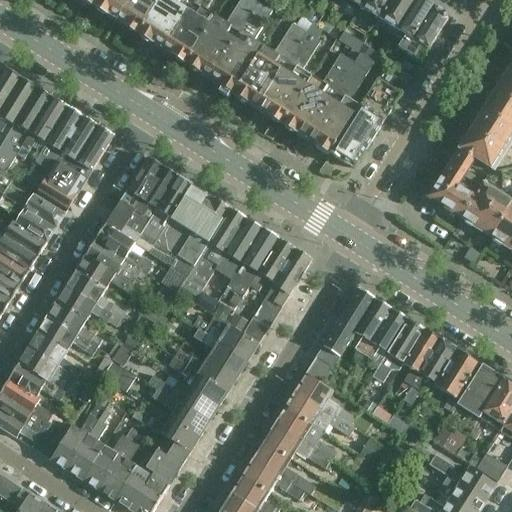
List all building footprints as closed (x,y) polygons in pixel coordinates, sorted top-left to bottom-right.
[(80,0),(95,9),(100,0),(80,0)] [(100,0),(95,9),(110,18),(111,18),(118,22),(131,0),(100,0)] [(131,0),(118,22),(125,26),(124,27),(140,37),(162,0),(131,0)] [(163,50),(187,12),(179,7),(182,0),(184,0),(192,5),(194,0),(162,0),(140,37),(153,45),(154,44),(163,50)] [(194,0),(192,5),(201,10),(196,18),(187,12),(163,50),(172,56),(172,57),(187,67),(216,19),(206,12),(213,0),(194,0)] [(261,0),(252,0),(252,1),(250,0),(243,0),(227,26),(216,19),(187,67),(201,76),(202,74),(211,80),(235,42),(227,37),(231,30),(240,35),(259,5),(261,0)] [(291,0),(286,0),(284,5),(295,12),(299,5),(291,0)] [(366,0),(345,0),(360,10),(366,0)] [(393,0),(366,0),(360,10),(380,22),(393,0)] [(393,0),(380,22),(399,34),(419,0),(393,0)] [(435,9),(420,0),(419,0),(399,34),(406,38),(398,49),(407,55),(435,9)] [(234,96),(264,49),(254,43),(272,13),(259,5),(240,35),(249,41),(244,48),(235,42),(211,80),(220,86),(220,87),(234,96)] [(309,6),(301,19),(305,22),(308,24),(317,10),(309,6)] [(407,55),(422,64),(448,22),(447,17),(435,9),(407,55)] [(308,24),(305,22),(299,30),(292,27),(274,56),(264,49),(234,96),(249,106),(250,105),(259,110),(283,72),(274,66),(279,60),(287,65),(312,26),(308,24)] [(325,22),(320,29),(331,36),(335,29),(325,22)] [(319,31),(312,26),(287,65),(296,71),(292,77),(283,72),(259,110),(268,116),(268,117),(282,126),(312,79),(302,72),(320,44),(313,40),(319,31)] [(344,34),(338,42),(358,54),(363,46),(344,34)] [(363,46),(358,54),(369,61),(374,53),(363,46)] [(360,57),(353,52),(347,61),(340,56),(322,85),(312,79),(282,126),(297,136),(298,135),(307,141),(331,103),(323,97),(327,91),(335,96),(360,57)] [(374,66),(360,57),(335,96),(345,101),(340,108),(331,103),(307,141),(316,146),(316,147),(330,156),(331,156),(373,88),(363,82),(374,66)] [(511,102),(511,66),(503,81),(499,82),(496,87),(497,91),(496,92),(511,102)] [(6,70),(1,78),(0,80),(0,118),(23,82),(6,70)] [(357,166),(401,97),(408,86),(385,71),(378,82),(373,89),(373,88),(331,156),(330,156),(349,168),(350,167),(356,166),(357,166)] [(402,74),(399,79),(408,85),(411,80),(402,74)] [(23,82),(0,118),(0,152),(38,91),(23,82)] [(0,170),(7,175),(18,157),(53,101),(38,91),(0,152),(0,170)] [(490,171),(511,136),(511,102),(496,92),(495,93),(491,94),(488,100),(489,103),(466,140),(462,140),(459,146),(460,149),(459,151),(475,161),(490,171)] [(69,110),(53,101),(18,157),(26,162),(39,141),(47,146),(69,110)] [(69,110),(47,146),(62,156),(85,120),(69,110)] [(47,146),(35,165),(50,174),(38,194),(53,204),(99,129),(85,120),(62,156),(47,146)] [(67,213),(77,198),(114,138),(99,129),(53,204),(67,213)] [(435,184),(425,200),(442,211),(443,208),(462,221),(483,187),(483,186),(476,198),(462,189),(463,189),(458,186),(470,168),(475,161),(459,151),(455,158),(437,185),(435,184)] [(115,215),(106,228),(121,238),(130,224),(136,214),(164,170),(149,160),(121,205),(115,215)] [(0,203),(3,199),(9,191),(15,181),(7,175),(0,170),(0,203)] [(178,178),(164,170),(136,214),(130,224),(121,238),(135,247),(154,218),(178,178)] [(193,188),(178,178),(154,218),(135,247),(136,247),(150,256),(193,188)] [(483,187),(462,221),(463,221),(463,224),(470,228),(473,227),(477,230),(482,233),(491,239),(511,205),(511,204),(498,196),(483,187)] [(208,196),(193,188),(150,256),(172,270),(194,235),(215,201),(208,196)] [(9,191),(3,199),(56,231),(65,217),(36,199),(31,205),(18,197),(9,191)] [(22,221),(18,227),(47,245),(56,231),(3,199),(0,203),(0,207),(9,213),(22,221)] [(231,212),(215,201),(194,235),(172,270),(162,286),(179,296),(231,212)] [(511,205),(491,239),(492,240),(492,243),(499,247),(502,245),(505,247),(510,251),(511,251),(511,205)] [(247,222),(231,212),(179,296),(193,305),(215,272),(216,273),(247,222)] [(264,232),(247,222),(216,273),(200,298),(215,308),(226,290),(227,290),(264,232)] [(0,235),(38,260),(38,259),(47,245),(18,227),(13,225),(9,232),(0,225),(0,235)] [(106,228),(97,244),(148,275),(153,268),(131,254),(136,247),(135,247),(121,238),(106,228)] [(279,241),(264,232),(227,290),(242,300),(250,287),(251,288),(279,241)] [(0,255),(29,274),(37,261),(38,260),(0,235),(0,245),(0,246),(0,255)] [(296,252),(279,241),(251,288),(259,293),(267,281),(275,286),(296,252)] [(97,244),(87,258),(132,287),(137,279),(143,283),(148,275),(97,244)] [(275,286),(274,288),(282,293),(274,306),(282,310),(312,262),(296,252),(275,286)] [(0,274),(21,288),(29,274),(0,255),(0,274)] [(87,258),(77,273),(107,293),(112,285),(123,293),(138,302),(143,295),(132,288),(132,287),(87,258)] [(77,273),(67,288),(120,322),(125,315),(103,300),(107,293),(77,273)] [(0,294),(12,302),(21,288),(0,274),(0,294)] [(67,288),(62,297),(57,304),(88,323),(93,316),(115,330),(120,322),(67,288)] [(333,370),(355,335),(375,301),(359,291),(316,360),(333,370)] [(0,314),(3,316),(6,312),(12,302),(0,294),(0,314)] [(408,322),(375,301),(355,335),(362,340),(355,352),(364,358),(359,366),(367,371),(379,350),(387,355),(408,322)] [(57,304),(48,319),(97,350),(102,343),(83,331),(88,323),(57,304)] [(220,306),(214,316),(224,322),(230,312),(220,306)] [(237,317),(231,327),(241,333),(247,323),(237,317)] [(48,319),(38,334),(69,354),(74,346),(85,354),(92,358),(97,350),(48,319)] [(259,347),(243,337),(228,328),(224,336),(205,324),(204,325),(198,321),(193,328),(199,332),(249,363),(259,347)] [(259,347),(269,331),(253,321),(243,337),(259,347)] [(387,355),(379,368),(372,379),(383,385),(391,372),(398,372),(402,366),(424,332),(408,322),(387,355)] [(239,379),(249,363),(199,332),(194,340),(213,352),(208,360),(239,379)] [(439,342),(424,332),(402,366),(410,371),(395,396),(403,401),(439,342)] [(38,334),(29,350),(78,380),(82,372),(76,368),(65,361),(69,354),(38,334)] [(139,346),(129,339),(123,348),(133,355),(139,346)] [(456,352),(439,342),(403,401),(402,402),(410,407),(426,382),(435,387),(456,352)] [(108,357),(113,360),(115,361),(122,349),(121,349),(123,347),(117,343),(108,357)] [(132,355),(133,356),(133,355),(123,348),(122,349),(115,361),(113,360),(112,362),(122,369),(132,355)] [(19,365),(66,394),(68,396),(73,388),(78,380),(29,350),(19,365)] [(229,394),(239,379),(208,360),(204,367),(186,355),(179,352),(174,360),(229,394)] [(435,387),(434,388),(450,399),(444,410),(452,415),(457,408),(481,368),(456,352),(435,387)] [(104,375),(112,361),(106,357),(97,371),(104,375)] [(220,409),(229,394),(174,360),(169,368),(194,383),(189,390),(220,409)] [(316,360),(306,377),(314,381),(322,387),(327,379),(333,370),(316,360)] [(19,365),(13,375),(9,382),(37,400),(42,392),(60,404),(66,394),(19,365)] [(125,375),(112,366),(102,380),(116,389),(125,375)] [(457,408),(479,421),(503,382),(481,368),(457,408)] [(94,377),(88,387),(96,391),(102,381),(94,377)] [(306,377),(295,394),(350,429),(355,420),(328,403),(333,393),(322,387),(314,381),(306,377)] [(211,424),(220,409),(189,390),(178,383),(173,390),(153,378),(148,386),(158,392),(211,424)] [(9,382),(3,391),(1,394),(48,424),(52,417),(47,414),(37,407),(40,403),(37,400),(9,382)] [(479,421),(499,434),(511,413),(511,387),(503,382),(479,421)] [(88,387),(79,401),(87,405),(96,391),(88,387)] [(201,439),(211,424),(158,392),(152,400),(175,413),(170,420),(201,439)] [(1,394),(0,395),(0,411),(47,441),(55,429),(48,424),(1,394)] [(295,394),(285,411),(323,436),(328,428),(348,440),(354,431),(350,429),(295,394)] [(51,463),(67,473),(110,405),(101,400),(81,433),(73,428),(51,463)] [(67,473),(84,483),(106,448),(98,443),(108,428),(104,426),(110,417),(109,416),(114,408),(110,405),(67,473)] [(377,410),(372,417),(388,427),(392,419),(377,410)] [(0,411),(0,430),(16,441),(20,435),(35,444),(39,438),(46,442),(47,441),(0,411)] [(191,455),(201,439),(170,420),(166,428),(147,416),(147,417),(137,411),(132,418),(158,435),(191,455)] [(285,411),(274,428),(330,463),(335,455),(318,444),(323,436),(285,411)] [(511,441),(511,413),(499,434),(511,441)] [(68,420),(60,432),(67,436),(75,424),(68,420)] [(274,428),(263,445),(290,462),(296,453),(311,463),(325,472),(330,463),(274,428)] [(50,443),(59,449),(67,436),(60,432),(58,431),(50,443)] [(84,483),(100,493),(135,436),(129,433),(125,439),(122,437),(113,453),(106,448),(84,483)] [(155,511),(178,476),(191,455),(158,435),(150,449),(158,454),(155,459),(163,463),(132,511),(155,511)] [(445,450),(456,457),(461,450),(467,439),(460,435),(455,444),(450,441),(445,450)] [(100,493),(116,503),(137,468),(129,463),(139,447),(136,446),(140,439),(135,436),(100,493)] [(40,456),(50,463),(58,450),(48,444),(40,456)] [(263,445),(253,462),(304,494),(310,497),(315,489),(300,479),(285,470),(290,462),(263,445)] [(378,446),(368,463),(382,471),(392,455),(378,446)] [(116,503),(130,511),(132,511),(163,463),(155,459),(158,454),(150,449),(146,455),(154,460),(146,474),(137,468),(116,503)] [(455,458),(468,465),(473,457),(461,450),(456,457),(455,458)] [(506,469),(486,456),(477,470),(497,483),(506,469)] [(486,503),(496,486),(468,469),(462,478),(452,471),(454,469),(435,457),(429,466),(486,503)] [(253,462),(242,478),(269,496),(275,487),(299,503),(304,494),(253,462)] [(466,511),(480,511),(486,503),(429,466),(428,467),(430,469),(426,477),(442,487),(442,486),(454,493),(449,501),(466,511)] [(14,507),(23,492),(0,476),(0,498),(4,501),(14,507)] [(242,478),(231,496),(256,511),(276,511),(264,504),(269,496),(242,478)] [(43,511),(47,507),(30,496),(23,492),(14,507),(13,508),(18,511),(43,511)] [(256,511),(231,496),(220,511),(256,511)] [(372,511),(378,504),(366,496),(356,511),(372,511)] [(431,511),(466,511),(449,501),(444,509),(433,502),(432,503),(424,497),(419,504),(431,511)] [(431,511),(419,504),(419,505),(414,502),(409,511),(431,511)]
